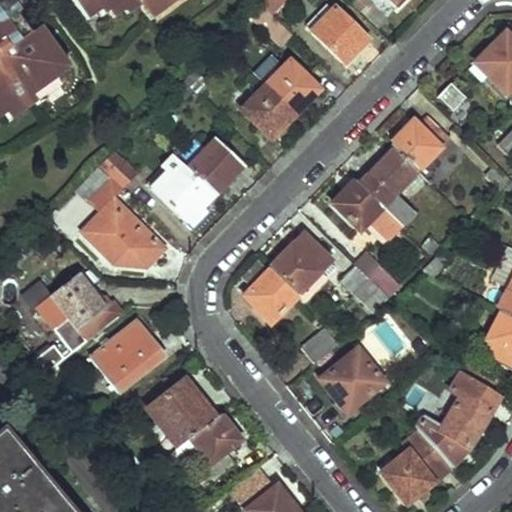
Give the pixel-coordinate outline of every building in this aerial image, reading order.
[(0,0),(0,1),(28,40),(33,36),(19,16),(24,13),(13,0),(8,0),(8,1),(7,0),(0,0)] [(0,0),(0,121),(8,115),(13,122),(38,104),(34,98),(59,80),(72,71),(43,29),(33,36),(28,40),(0,1),(0,0)] [(94,15),(99,21),(105,16),(124,0),(127,0),(135,9),(145,1),(157,16),(176,0),(66,0),(84,22),(94,15)] [(124,0),(105,16),(111,24),(121,16),(124,19),(135,9),(127,0),(124,0)] [(262,0),(257,7),(268,17),(283,0),(262,0)] [(382,0),(393,11),(404,0),(382,0)] [(135,9),(147,24),(157,16),(145,1),(135,9)] [(246,19),(269,41),(280,28),(268,17),(257,7),(246,19)] [(308,33),(343,66),(366,43),(331,10),(308,33)] [(475,66),(506,96),(511,89),(511,41),(505,35),(475,66)] [(266,90),(295,117),(318,94),(289,66),(266,90)] [(185,83),(204,103),(215,93),(195,73),(185,83)] [(34,98),(38,104),(40,106),(47,99),(63,85),(59,80),(34,98)] [(439,100),(453,116),(466,102),(450,88),(439,100)] [(242,115),(271,142),(295,117),(266,90),(242,115)] [(393,152),(417,174),(448,142),(427,121),(418,131),(412,128),(391,150),(393,152)] [(187,171),(216,199),(243,171),(214,143),(187,171)] [(100,166),(122,188),(135,173),(113,152),(100,166)] [(356,186),(402,230),(414,218),(394,200),(418,176),(417,174),(393,152),(367,179),(364,178),(356,186)] [(147,188),(188,228),(216,199),(187,171),(174,159),(147,188)] [(486,178),(501,193),(511,182),(496,168),(486,178)] [(77,191),(90,204),(109,184),(96,171),(77,191)] [(334,210),(360,234),(370,225),(391,244),(402,230),(356,186),(334,210)] [(82,237),(114,268),(145,273),(163,254),(114,205),(82,237)] [(293,253),(270,276),(296,304),(298,302),(320,279),(328,270),(330,269),(303,243),(293,253)] [(237,280),(252,295),(268,279),(253,264),(237,280)] [(371,285),(389,301),(401,289),(379,269),(368,281),(371,285)] [(335,276),(328,270),(320,279),(298,302),(305,309),(327,288),(326,286),(335,276)] [(244,302),(270,330),(297,304),(296,304),(270,276),(268,279),(252,295),(244,302)] [(78,278),(36,311),(73,357),(122,318),(112,305),(104,312),(78,278)] [(356,300),(373,316),(389,301),(371,285),(356,300)] [(505,315),(511,317),(511,288),(500,313),(505,315)] [(484,357),(511,369),(511,317),(505,315),(484,357)] [(89,364),(115,399),(159,364),(149,352),(154,348),(142,334),(139,332),(138,331),(136,331),(134,331),(132,331),(129,332),(89,364)] [(300,356),(312,367),(337,347),(325,335),(300,356)] [(54,349),(39,362),(50,375),(65,363),(54,349)] [(321,386),(347,418),(385,387),(358,355),(321,386)] [(414,428),(451,467),(474,450),(493,414),(490,412),(498,397),(463,379),(453,397),(463,401),(445,435),(418,422),(414,428)] [(147,415),(177,453),(189,444),(214,424),(183,386),(147,415)] [(189,444),(210,471),(204,476),(213,487),(235,471),(226,458),(240,446),(219,420),(214,424),(189,444)] [(0,511),(67,511),(2,433),(0,434),(0,511)] [(382,475),(407,507),(449,471),(417,434),(403,446),(408,454),(382,475)] [(248,511),(291,511),(275,492),(248,511)]
